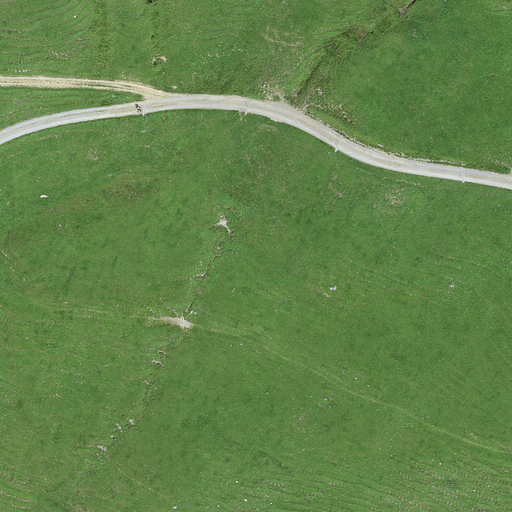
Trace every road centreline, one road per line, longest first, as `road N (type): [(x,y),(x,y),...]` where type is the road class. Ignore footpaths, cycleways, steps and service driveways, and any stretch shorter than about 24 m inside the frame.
road 1 (track): [(0,138),(57,119),(229,103),(288,115),(404,165),(511,181)]
road 2 (track): [(0,80),(99,83),(181,103)]
